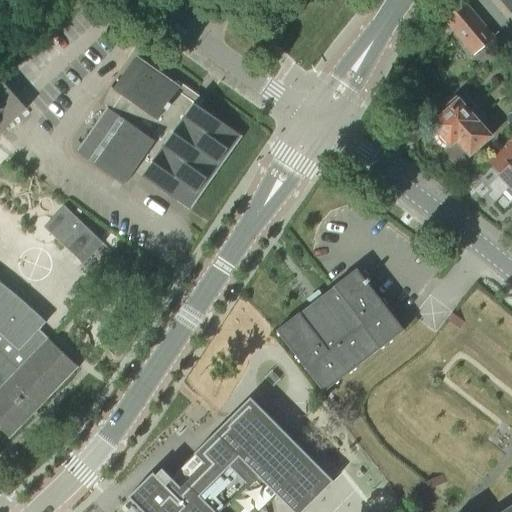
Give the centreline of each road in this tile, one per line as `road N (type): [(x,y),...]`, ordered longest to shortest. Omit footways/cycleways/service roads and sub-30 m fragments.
road 1 (tertiary): [(36,511),(106,443),(315,123)]
road 2 (residential): [(511,278),(315,123)]
road 3 (tertiary): [(315,123),(402,0)]
road 4 (residential): [(315,123),(197,41)]
